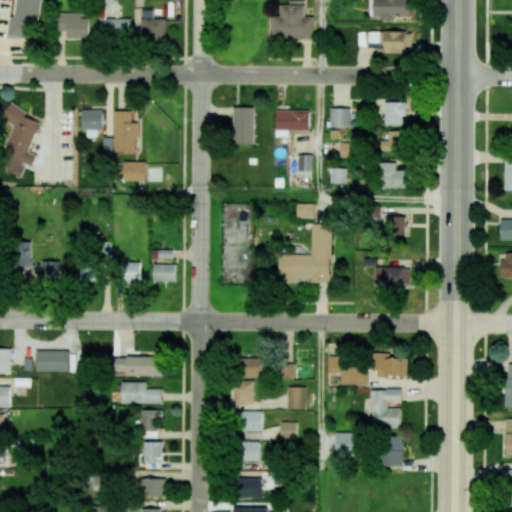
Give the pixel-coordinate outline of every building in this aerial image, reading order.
[(7,36),(35,39),(39,0),(16,0),(14,16),(9,16),(7,36)] [(411,18),(411,0),(374,0),(374,18),(411,18)] [(272,16),(273,38),(314,37),(313,16),(304,16),(304,5),(280,5),(280,16),(272,16)] [(81,12),(56,13),(56,31),(66,30),(66,39),(89,38),(88,18),(81,18),(81,12)] [(131,18),(106,18),(106,36),(130,36),(131,18)] [(140,19),(141,38),(166,38),(165,18),(140,19)] [(412,32),(369,31),(368,50),(412,51),(412,32)] [(385,102),(385,125),(406,125),(405,102),(385,102)] [(41,122),(25,117),(27,109),(8,103),(3,121),(15,124),(5,158),(29,165),(41,122)] [(254,107),(234,107),(233,144),(254,144),(254,107)] [(330,126),(350,127),(351,108),(331,107),(330,126)] [(288,130),(309,130),(309,110),(276,109),(276,136),(288,136),(288,130)] [(102,110),(83,110),(83,136),(101,136),(102,110)] [(114,152),(137,152),(137,122),(132,122),(132,110),(115,110),(114,152)] [(381,150),(408,150),(407,130),(389,131),(389,140),(381,140),(381,150)] [(355,142),(340,142),(340,157),(355,157),(355,142)] [(313,154),(298,154),(297,177),(313,177),(313,154)] [(124,181),(146,180),(146,161),(124,161),(124,181)] [(406,187),(406,169),(396,170),(396,162),(379,162),(379,188),(406,187)] [(331,182),(346,182),(347,168),(331,168),(331,182)] [(296,217),(315,218),(316,203),(297,203),(296,217)] [(387,234),(405,234),(405,216),(387,216),(387,234)] [(500,239),(511,239),(511,219),(501,219),(500,239)] [(311,254),(279,254),(279,283),(299,283),(299,278),(310,278),(310,282),(330,283),(331,223),(311,223),(311,254)] [(15,268),(31,267),(31,241),(14,242),(15,268)] [(511,252),(502,253),(502,278),(511,277),(511,252)] [(60,261),(41,261),(41,280),(60,280),(60,261)] [(83,282),(99,277),(95,262),(78,267),(83,282)] [(140,282),(140,262),(124,262),(123,282),(140,282)] [(154,281),(175,281),(175,264),(154,264),(154,281)] [(375,286),(411,287),(411,267),(375,266),(375,286)] [(11,349),(0,348),(0,371),(10,372),(11,349)] [(38,349),(70,349),(70,370),(38,370),(38,349)] [(408,358),(390,357),(391,353),(371,352),(371,363),(377,364),(377,375),(407,376),(408,358)] [(128,354),(164,355),(164,375),(128,374),(128,354)] [(25,369),(25,357),(34,357),(34,369),(25,369)] [(328,372),(341,372),(340,384),(367,385),(368,358),(329,357),(328,372)] [(266,358),(240,358),(241,378),(266,377),(266,358)] [(279,376),(294,376),(294,363),(279,364),(279,376)] [(31,377),(31,385),(15,384),(15,377),(31,377)] [(253,381),(233,381),(234,404),(254,404),(253,381)] [(161,403),(162,388),(147,388),(147,382),(122,382),(121,403),(161,403)] [(0,385),(11,385),(11,405),(0,405),(0,385)] [(305,387),(287,387),(287,409),(305,408),(305,387)] [(387,408),(387,400),(401,400),(401,388),(372,389),(373,428),(401,427),(401,407),(387,408)] [(160,409),(143,409),(142,438),(159,438),(160,409)] [(263,430),(262,410),(239,411),(239,431),(263,430)] [(297,422),(281,422),(280,438),(297,438),(297,422)] [(404,436),(383,435),(382,466),(403,467),(404,436)] [(241,461),(261,460),(260,440),(240,441),(241,461)] [(162,442),(144,441),(144,461),(162,462),(162,442)] [(511,505),(511,469),(504,470),(503,505),(511,505)] [(141,496),(165,496),(165,478),(142,478),(141,496)] [(261,497),(261,478),(236,478),(236,497),(261,497)]
